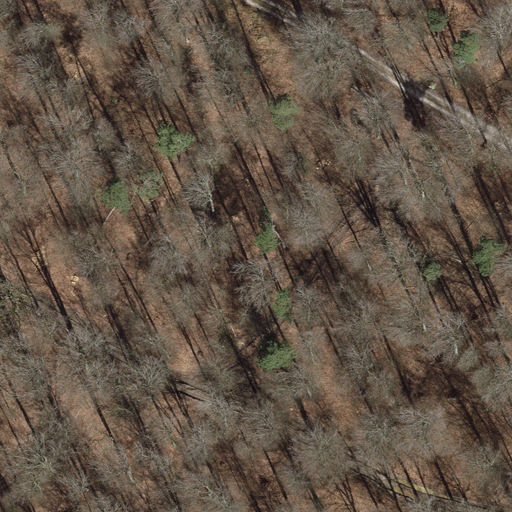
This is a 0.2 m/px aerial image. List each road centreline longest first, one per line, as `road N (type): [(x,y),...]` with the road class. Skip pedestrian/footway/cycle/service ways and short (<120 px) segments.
road 1 (track): [(470,511),(405,492),(0,290)]
road 2 (track): [(255,0),(337,40),(511,150)]
